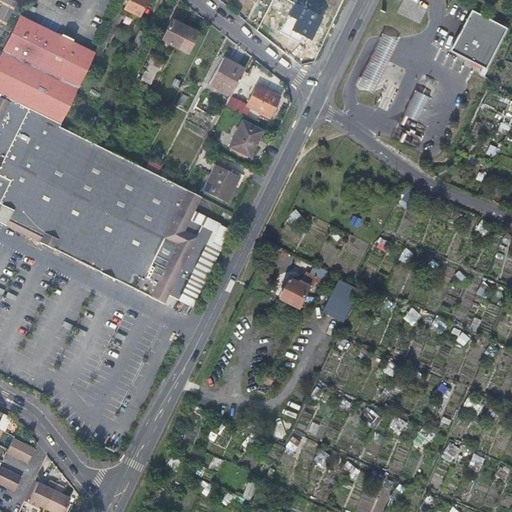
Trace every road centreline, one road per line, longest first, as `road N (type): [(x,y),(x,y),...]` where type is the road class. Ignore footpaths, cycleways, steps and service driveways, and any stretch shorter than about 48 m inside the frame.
road 1 (tertiary): [(118,496),(318,97)]
road 2 (residential): [(511,218),(419,177),(318,97)]
road 3 (residential): [(0,395),(39,420),(82,476),(118,496)]
road 4 (residential): [(196,0),(318,97)]
